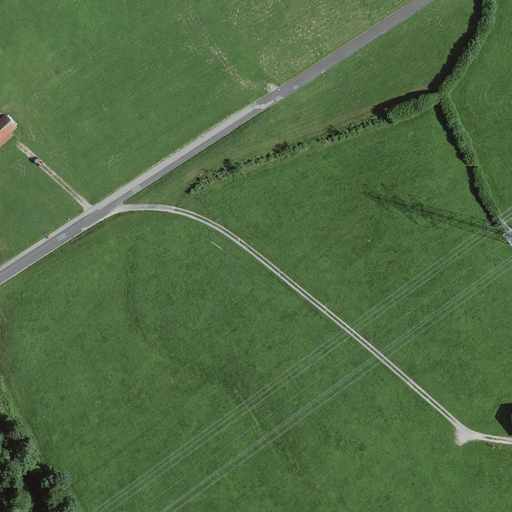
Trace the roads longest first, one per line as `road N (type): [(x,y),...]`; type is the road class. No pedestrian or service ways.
road 1 (unclassified): [(0,277),(424,0)]
road 2 (track): [(96,212),(183,212),(233,236),(469,438),(511,442)]
